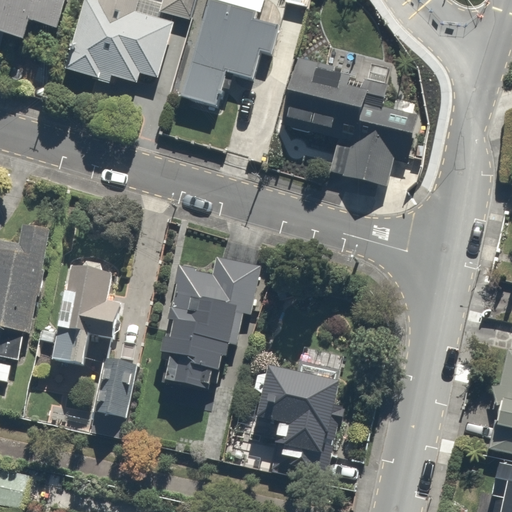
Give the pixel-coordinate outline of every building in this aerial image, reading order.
[(0,0),(0,41),(44,53),(48,39),(69,45),(81,0),(0,0)] [(159,21),(163,3),(151,0),(101,0),(101,5),(90,2),(71,84),(165,105),(183,26),(159,21)] [(194,23),(200,0),(166,0),(163,14),(194,23)] [(254,93),(281,0),(212,0),(181,107),(220,119),(230,86),(254,93)] [(326,0),(290,0),(290,5),(324,12),(326,0)] [(330,180),(388,195),(398,155),(424,162),(434,124),(391,113),(396,95),(307,72),(291,131),(340,144),(330,180)] [(11,347),(40,352),(62,235),(33,230),(30,246),(0,240),(0,355),(9,357),(11,347)] [(162,364),(184,371),(178,392),(212,402),(219,381),(233,385),(268,269),(225,257),(218,281),(190,273),(162,364)] [(94,381),(101,339),(130,344),(140,281),(111,277),(113,266),(76,260),(57,375),(94,381)] [(500,457),(511,459),(511,364),(501,411),(511,413),(500,457)] [(341,461),(355,391),(342,388),(344,375),(307,368),(305,379),(276,374),(266,426),(289,431),(286,450),(295,452),(293,465),(322,471),(325,458),(341,461)] [(140,376),(112,374),(107,424),(135,427),(140,376)] [(0,473),(0,510),(6,511),(31,511),(40,485),(0,473)]
